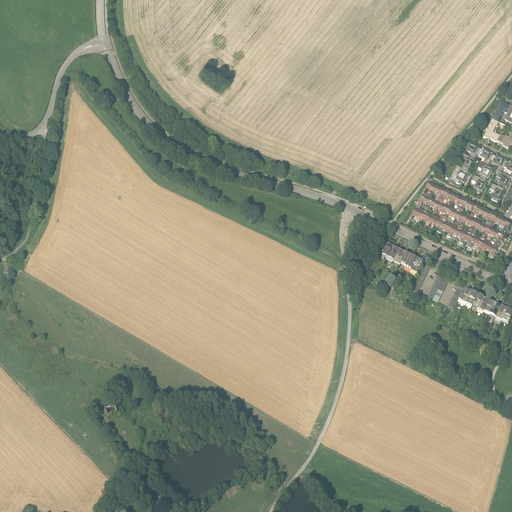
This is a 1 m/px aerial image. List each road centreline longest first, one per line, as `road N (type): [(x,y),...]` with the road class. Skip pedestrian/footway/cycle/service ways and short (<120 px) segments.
road 1 (tertiary): [(108,57),(146,131),(192,165),(322,207),(461,274),(510,288)]
road 2 (unclassified): [(84,57),(60,81),(41,131),(22,140),(0,133)]
